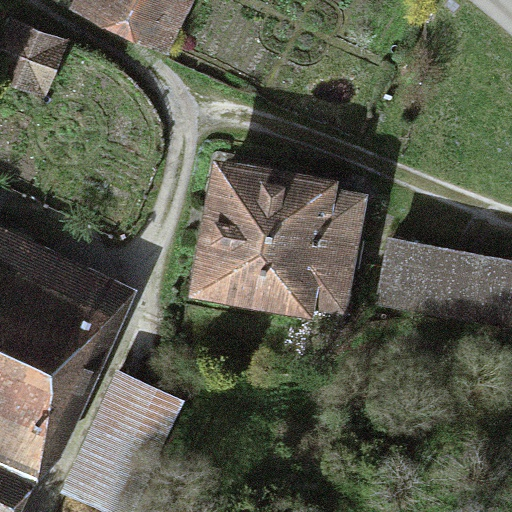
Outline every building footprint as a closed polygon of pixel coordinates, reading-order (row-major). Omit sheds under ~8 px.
[(173,0),(105,0),(160,27),(173,0)] [(58,38),(13,17),(0,44),(0,55),(40,75),(58,38)] [(354,184),(214,159),(195,264),(335,289),(354,184)] [(511,257),(394,234),(382,291),(511,317),(511,257)] [(0,493),(21,448),(37,456),(115,290),(0,236),(0,493)] [(122,511),(178,401),(130,377),(74,487),(122,511)]
